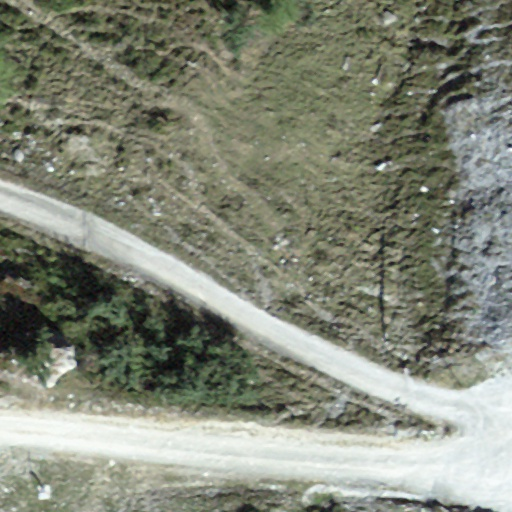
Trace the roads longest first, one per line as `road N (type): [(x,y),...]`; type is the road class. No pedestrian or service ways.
road 1 (track): [(498,420),(386,390),(99,239),(0,205)]
road 2 (track): [(511,414),(400,474),(0,427)]
